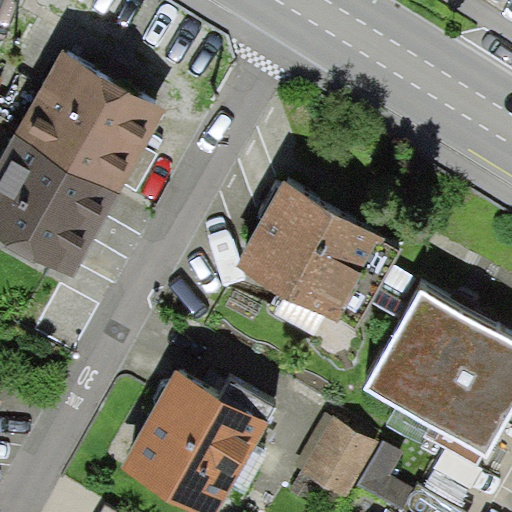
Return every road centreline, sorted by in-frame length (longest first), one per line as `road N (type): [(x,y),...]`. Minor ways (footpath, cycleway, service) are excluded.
road 1 (residential): [(6,511),(293,0)]
road 2 (primary): [(336,0),(511,112)]
